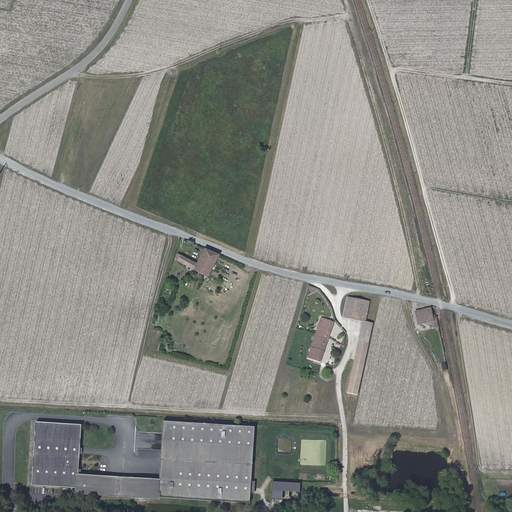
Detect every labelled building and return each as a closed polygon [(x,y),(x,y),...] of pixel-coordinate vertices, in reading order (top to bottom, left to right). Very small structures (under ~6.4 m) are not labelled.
[(220,254),(205,247),(197,263),(179,253),(176,259),(208,276),(220,254)] [(348,297),(344,318),(364,322),(366,322),(370,301),(348,297)] [(416,313),(418,320),(422,319),(423,322),(432,320),(434,328),(438,327),(437,318),(435,318),(435,315),(432,315),(431,309),(416,313)] [(334,322),(322,317),(308,358),(320,362),(324,351),(323,350),(324,348),(325,348),(329,337),(332,330),(333,327),(334,322)] [(369,341),(373,323),(366,322),(364,322),(360,339),(369,341)] [(357,395),(362,371),(353,369),(348,393),(357,395)] [(81,427),(37,424),(33,484),(77,488),(77,493),(159,497),(159,495),(250,501),(255,427),(163,422),(160,480),(78,475),(81,427)] [(283,492),(300,493),(300,484),(273,482),(272,499),(283,500),(283,492)]
